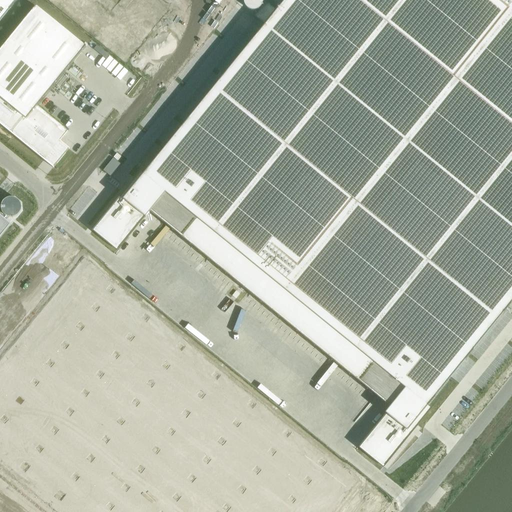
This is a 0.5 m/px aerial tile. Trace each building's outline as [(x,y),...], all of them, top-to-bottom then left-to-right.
[(0,0),(0,22),(12,8),(1,0),(0,0)] [(1,0),(12,8),(18,0),(1,0)] [(117,0),(158,33),(185,0),(117,0)] [(511,0),(286,0),(265,26),(511,227),(511,0)] [(266,2),(254,16),(264,24),(275,10),(266,2)] [(36,7),(0,51),(0,124),(44,160),(51,152),(51,153),(52,153),(53,153),(54,152),(55,151),(55,150),(55,149),(54,148),(60,141),(68,131),(38,107),(86,47),(36,7)] [(141,172),(93,230),(118,250),(149,211),(391,408),(359,447),(384,467),(431,409),(428,406),(511,302),(511,227),(265,26),(144,175),(141,172)] [(0,238),(11,226),(0,216),(0,238)] [(0,465),(57,511),(340,511),(364,483),(81,252),(0,350),(0,465)]
